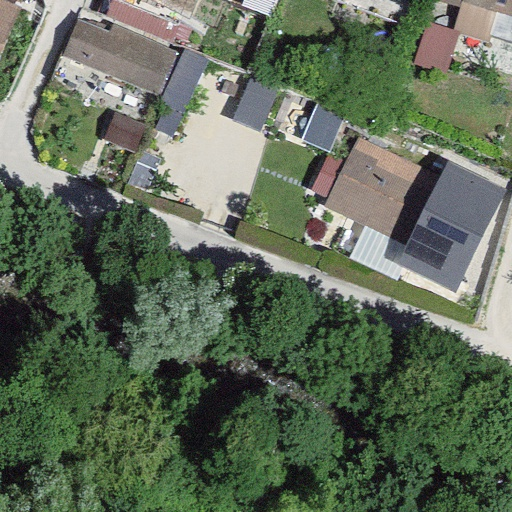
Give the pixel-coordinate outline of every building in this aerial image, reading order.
[(198,0),(107,0),(187,30),(198,0)] [(511,0),(425,0),(424,7),(458,17),(452,38),(423,30),(411,71),(439,79),(450,39),(495,52),(499,39),(511,42),(511,0)] [(0,57),(19,14),(0,6),(0,57)] [(183,56),(82,17),(55,87),(156,126),(183,56)] [(501,204),(359,136),(344,169),(330,162),(313,197),(328,204),(321,218),(463,285),(501,204)]
